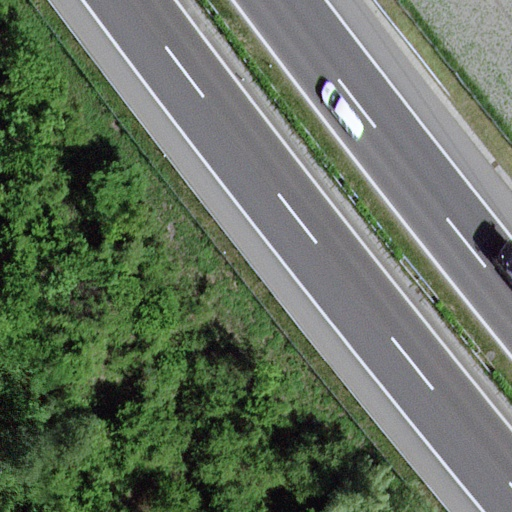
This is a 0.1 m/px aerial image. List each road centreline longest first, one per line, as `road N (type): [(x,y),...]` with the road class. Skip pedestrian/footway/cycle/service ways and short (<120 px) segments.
road 1 (motorway): [(126,0),(511,491)]
road 2 (motorway): [(511,296),(287,0)]
